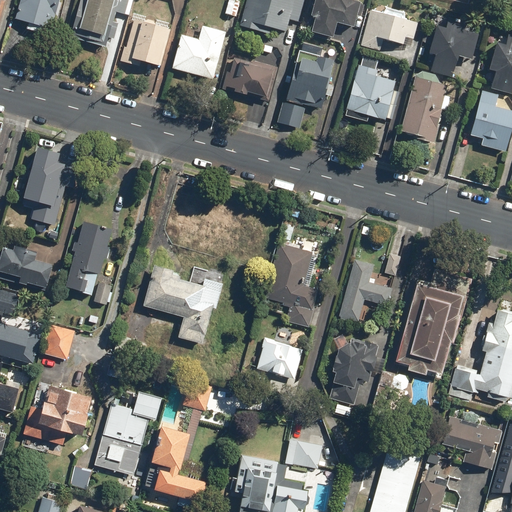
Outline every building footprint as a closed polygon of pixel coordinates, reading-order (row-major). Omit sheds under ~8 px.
[(59,0),(21,0),(16,18),(53,28),(59,0)] [(81,0),(72,39),(107,48),(109,39),(114,40),(119,24),(113,22),(119,0),(81,0)] [(229,0),(225,14),(237,17),(241,0),(229,0)] [(246,0),(240,26),(274,35),(275,29),(288,32),(291,20),(300,23),(305,0),(246,0)] [(332,39),(337,20),(353,25),(360,1),(354,0),(315,0),(307,33),(332,39)] [(380,50),(383,39),(411,47),(418,22),(405,19),(405,12),(387,7),(383,13),(371,10),(361,45),(380,50)] [(452,77),(458,55),(472,59),(479,33),(465,29),(467,22),(448,17),(446,25),(438,22),(431,48),(429,52),(435,54),(430,71),(452,77)] [(148,20),(144,22),(134,20),(127,48),(124,48),(121,61),(139,66),(141,62),(160,66),(166,42),(168,42),(170,33),(168,33),(169,29),(156,26),(154,21),(148,20)] [(226,31),(202,25),(198,39),(181,34),(172,68),(214,78),(226,31)] [(511,35),(509,35),(506,44),(497,42),(490,68),(496,70),(491,88),(511,93),(511,35)] [(264,42),(262,52),(274,55),(276,44),(264,42)] [(327,50),(301,44),(286,100),(321,109),(334,60),(325,57),(327,50)] [(220,87),(269,100),(278,67),(229,54),(220,87)] [(348,108),(346,115),(367,120),(368,115),(385,119),(395,81),(377,76),(379,70),(359,64),(346,108),(348,108)] [(448,86),(414,76),(397,132),(431,142),(448,86)] [(483,90),(470,134),(483,138),(481,145),(505,151),(511,127),(511,110),(496,106),(499,94),(483,90)] [(305,108),(282,102),(277,122),(299,128),(305,108)] [(76,183),(25,169),(14,207),(26,210),(28,203),(67,214),(76,183)] [(51,214),(31,208),(25,230),(45,236),(51,214)] [(49,234),(58,236),(61,223),(53,221),(49,234)] [(113,229),(84,221),(65,288),(91,296),(98,274),(100,275),(104,258),(107,258),(110,247),(108,246),(113,229)] [(283,306),(290,308),(287,321),(308,326),(318,289),(303,285),(312,251),(279,242),(264,296),(284,302),(283,306)] [(53,264),(35,259),(37,251),(15,245),(13,249),(3,246),(0,257),(0,277),(46,291),(53,264)] [(390,253),(384,272),(396,275),(401,257),(390,253)] [(355,259),(339,316),(359,321),(365,299),(387,305),(392,288),(369,282),(374,265),(355,259)] [(143,306),(183,316),(178,337),(204,343),(213,308),(217,309),(225,275),(193,266),(189,280),(182,278),(182,276),(174,274),(175,270),(154,265),(143,306)] [(99,281),(94,301),(107,305),(112,285),(99,281)] [(463,295),(417,282),(393,365),(426,374),(427,369),(443,373),(460,315),(458,314),(463,295)] [(0,311),(15,315),(20,295),(0,290),(0,311)] [(511,385),(511,313),(498,310),(494,323),(490,322),(486,335),(484,334),(481,345),(483,345),(482,349),(486,350),(480,374),(456,367),(448,394),(470,400),(472,392),(477,393),(479,389),(488,392),(487,396),(505,401),(506,397),(509,397),(511,385)] [(41,334),(0,322),(0,354),(33,364),(33,363),(41,334)] [(68,360),(75,330),(51,324),(44,354),(68,360)] [(336,372),(329,398),(354,405),(359,389),(355,388),(357,377),(369,381),(379,345),(351,337),(350,343),(347,343),(342,333),(333,338),(338,348),(332,370),(336,372)] [(148,344),(118,336),(107,375),(137,383),(148,344)] [(303,350),(290,346),(290,344),(265,337),(262,345),(263,346),(257,369),(295,379),(303,350)] [(0,407),(12,411),(19,388),(0,383),(0,375),(0,376),(0,375),(0,407)] [(189,381),(183,405),(205,411),(212,387),(189,381)] [(31,406),(23,433),(63,444),(67,430),(82,435),(93,396),(49,384),(43,409),(31,406)] [(133,475),(149,418),(156,420),(162,397),(139,391),(134,409),(112,403),(94,464),(133,475)] [(337,404),(335,412),(348,416),(351,408),(337,404)] [(511,432),(449,416),(442,444),(465,450),(462,461),(496,470),(499,459),(511,461),(511,432)] [(151,461),(170,466),(169,471),(160,468),(154,489),(202,502),(207,481),(178,473),(179,469),(181,469),(191,433),(161,425),(151,461)] [(405,511),(424,446),(390,436),(369,511),(405,511)] [(323,445),(297,440),(292,464),(319,469),(323,445)] [(308,491),(301,489),(303,482),(284,479),(286,466),(277,464),(278,462),(240,455),(233,495),(240,497),(237,511),(302,511),(303,508),(305,509),(308,491)] [(100,471),(74,465),(69,486),(95,492),(100,471)] [(494,489),(507,492),(511,473),(497,471),(494,489)] [(439,511),(446,486),(421,479),(412,511),(439,511)] [(43,497),(38,511),(60,511),(63,503),(43,497)] [(509,511),(499,510),(498,511),(511,511),(511,497),(511,503),(511,502),(511,511),(509,511)]
